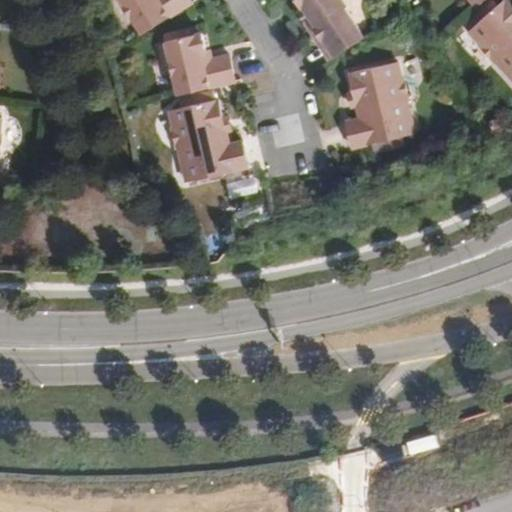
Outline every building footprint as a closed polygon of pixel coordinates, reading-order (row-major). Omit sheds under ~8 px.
[(122,0),(143,32),(192,1),(191,0),(122,0)] [(349,5),(345,0),(297,0),(305,12),(307,11),(323,37),(316,41),(328,60),(365,35),(347,7),(349,5)] [(511,5),(507,0),(502,0),(468,32),(478,42),(476,44),(492,62),(495,60),(511,78),(511,5)] [(323,37),(307,11),(305,12),(300,15),(316,41),(323,37)] [(206,48),(202,30),(168,38),(180,92),(236,79),(229,52),(214,55),(204,58),(202,49),(206,48)] [(214,55),(212,47),(206,48),(202,49),(204,58),(214,55)] [(399,77),(396,64),(348,75),(352,91),(355,105),(358,117),(344,121),(350,147),(413,132),(404,98),(407,97),(402,77),(399,77)] [(355,105),(352,91),(347,92),(351,106),(355,105)] [(221,117),(217,98),(167,110),(171,124),(168,125),(174,147),(176,147),(184,180),(246,166),(240,139),(227,142),(224,130),(221,117)]
